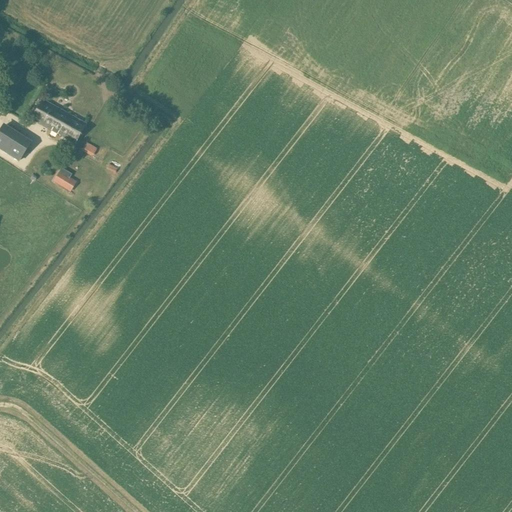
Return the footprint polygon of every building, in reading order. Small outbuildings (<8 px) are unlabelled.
[(31,120),(75,144),(85,126),(41,102),(31,120)] [(30,144),(2,127),(0,130),(0,148),(19,161),(30,144)] [(82,151),(92,157),(97,149),(86,143),(82,151)] [(96,159),(102,162),(105,156),(99,152),(96,159)] [(72,174),(62,168),(53,182),(70,192),(77,182),(70,178),(72,174)]
